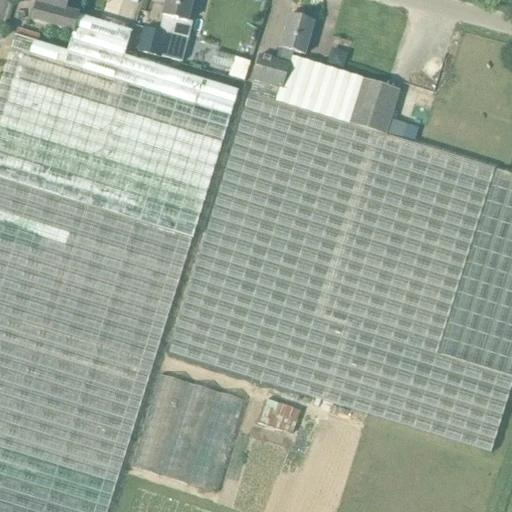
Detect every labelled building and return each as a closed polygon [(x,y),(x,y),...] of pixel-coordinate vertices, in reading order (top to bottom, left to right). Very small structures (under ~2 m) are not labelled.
[(37,0),(32,22),(73,33),(76,34),(81,18),(65,12),(68,0),(37,0)] [(143,29),(137,53),(160,59),(166,36),(167,36),(188,41),(183,61),(195,64),(200,43),(189,40),(188,40),(192,24),(188,23),(193,0),(166,0),(162,18),(163,18),(160,32),(159,33),(143,29)] [(169,353),(491,453),(511,385),(511,176),(386,138),(399,93),(362,82),(362,80),(292,58),(294,53),(305,57),(314,24),(288,17),(279,49),(276,61),(259,56),(251,82),(253,83),(169,353)] [(76,34),(73,33),(68,53),(16,38),(0,89),(0,511),(107,511),(238,93),(125,57),(132,33),(81,18),(76,34)] [(217,495),(244,402),(159,377),(131,469),(217,495)] [(300,413),(265,400),(256,423),(292,436),(300,413)]
